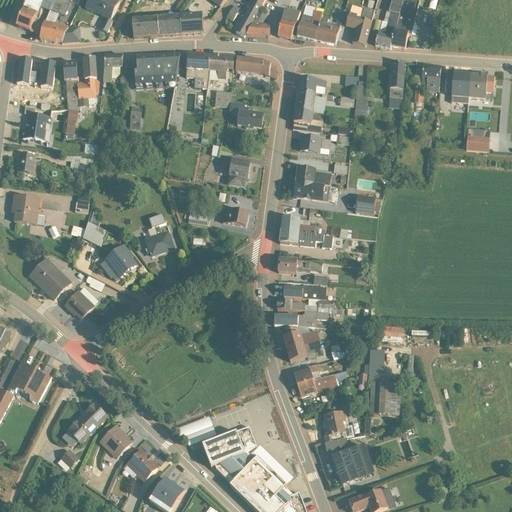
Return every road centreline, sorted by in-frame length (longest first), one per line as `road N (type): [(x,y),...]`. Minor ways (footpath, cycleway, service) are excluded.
road 1 (residential): [(264,248),(267,345),(325,511)]
road 2 (residential): [(290,54),(511,65)]
road 3 (residential): [(75,353),(264,248)]
road 4 (residential): [(237,511),(82,361)]
road 5 (residential): [(290,54),(264,248)]
road 6 (residential): [(11,47),(63,54),(205,43)]
